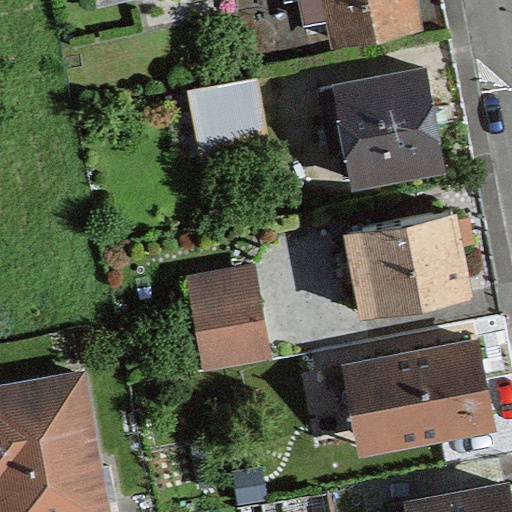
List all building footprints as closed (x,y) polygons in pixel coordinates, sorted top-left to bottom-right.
[(413,0),(308,0),(310,8),(332,4),(336,30),(416,13),(413,0)] [(426,62),(318,84),(329,146),(348,143),(354,174),(443,157),(426,62)] [(266,136),(254,69),(196,82),(208,148),(266,136)] [(366,224),(349,226),(364,304),(470,284),(454,204),(364,219),(366,224)] [(196,303),(260,292),(253,257),(197,268),(191,277),(196,303)] [(270,349),(260,292),(196,303),(206,362),(270,349)] [(345,360),(360,440),(493,415),(478,335),(345,360)] [(0,419),(88,402),(82,369),(0,382),(0,419)] [(96,511),(108,510),(88,402),(0,419),(0,493),(3,511),(96,511)] [(237,499),(266,496),(263,467),(234,470),(237,499)] [(509,511),(505,487),(411,505),(412,511),(509,511)] [(236,506),(236,511),(336,511),(333,491),(236,506)]
